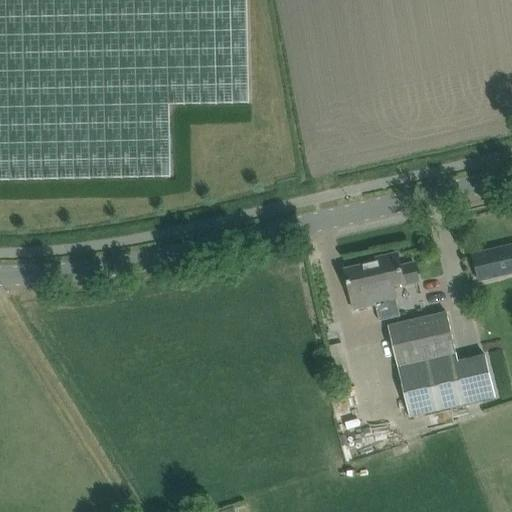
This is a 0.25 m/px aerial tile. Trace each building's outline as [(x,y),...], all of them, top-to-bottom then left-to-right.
[(0,0),(0,180),(171,177),(170,105),(250,103),(247,0),(0,0)] [(480,281),(511,273),(511,244),(474,254),(480,281)] [(376,305),(379,321),(399,316),(396,300),(397,300),(393,286),(405,283),(406,286),(421,282),(416,261),(401,264),(399,257),(367,264),(377,305),(376,305)] [(345,269),(354,310),(376,305),(377,305),(367,264),(345,269)] [(458,360),(447,312),(388,325),(410,416),(495,397),(486,354),(458,360)]
